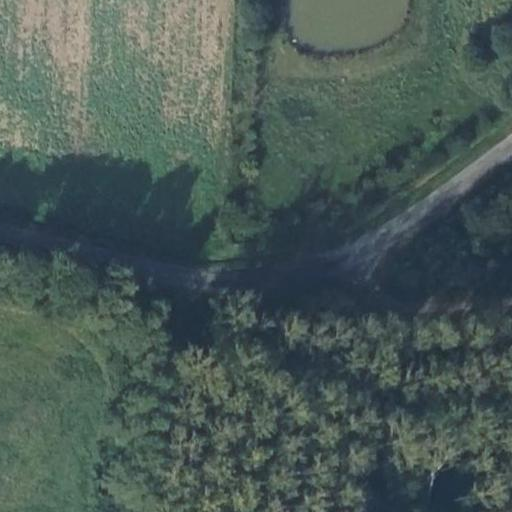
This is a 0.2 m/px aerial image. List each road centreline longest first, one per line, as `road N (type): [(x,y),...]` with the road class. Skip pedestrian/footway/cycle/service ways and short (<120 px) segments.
road 1 (unclassified): [(0,230),(233,271),(302,270),(355,253),(511,145)]
road 2 (track): [(355,253),(378,280),(412,295),(455,303),(511,297)]
